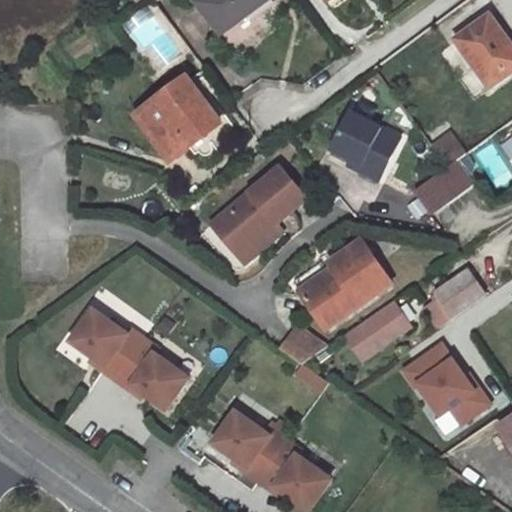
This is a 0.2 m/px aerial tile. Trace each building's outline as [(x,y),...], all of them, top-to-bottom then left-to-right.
[(269,0),(199,0),(198,1),(221,34),(269,0)] [(511,73),(511,41),(492,14),(461,36),(478,60),(474,63),(492,88),(511,73)] [(457,39),(474,63),(478,60),(461,36),(457,39)] [(220,121),(189,80),(141,115),(172,157),(220,121)] [(402,138),(352,113),(333,149),(353,159),(364,164),(361,170),(381,181),(402,138)] [(453,132),(434,145),(450,166),(458,161),(467,154),(468,153),(453,132)] [(511,136),(502,142),(510,158),(511,157),(511,136)] [(467,154),(458,161),(468,175),(475,170),(475,165),(467,154)] [(349,165),(361,170),(364,164),(353,159),(349,165)] [(433,213),(474,184),(468,175),(458,161),(450,166),(417,191),(433,213)] [(308,197),(283,168),(214,225),(239,255),(277,223),(308,197)] [(277,223),(239,255),(247,263),(285,232),(277,223)] [(393,283),(364,241),(326,266),(323,262),(296,280),(329,328),(393,283)] [(469,270),(437,293),(441,299),(455,319),(488,296),(469,270)] [(440,329),(455,319),(441,299),(426,309),(440,329)] [(364,358),(410,325),(394,302),(347,335),(364,358)] [(95,309),(73,341),(107,365),(104,369),(118,379),(146,339),(132,329),(129,334),(95,309)] [(304,365),(331,346),(301,325),(283,349),(304,365)] [(160,349),(146,339),(118,379),(131,389),(134,385),(168,409),(190,378),(157,354),(160,349)] [(439,422),(452,413),(462,428),(493,408),(447,339),(403,368),(439,422)] [(247,471),(260,481),(289,441),(276,431),(272,436),(238,411),(216,442),(249,467),(247,471)] [(511,419),(502,426),(511,439),(511,419)] [(303,451),(289,441),(260,481),(274,491),(277,487),(311,511),(333,480),(300,456),(303,451)]
